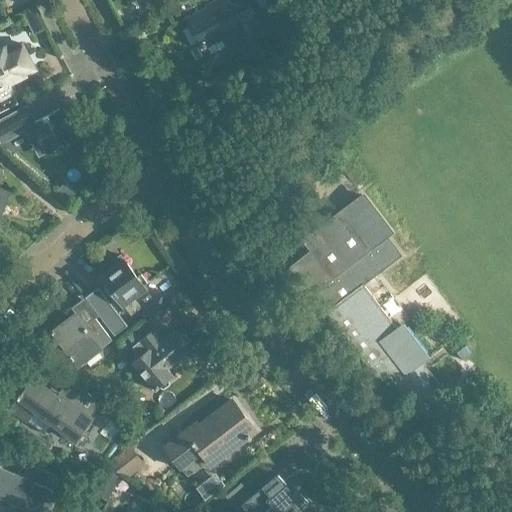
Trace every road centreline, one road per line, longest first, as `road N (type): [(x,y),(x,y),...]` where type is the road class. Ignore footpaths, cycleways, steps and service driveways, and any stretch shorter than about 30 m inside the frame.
road 1 (residential): [(422,511),(283,366),(160,178)]
road 2 (residential): [(0,313),(67,244),(160,178)]
road 3 (residential): [(160,178),(66,0)]
